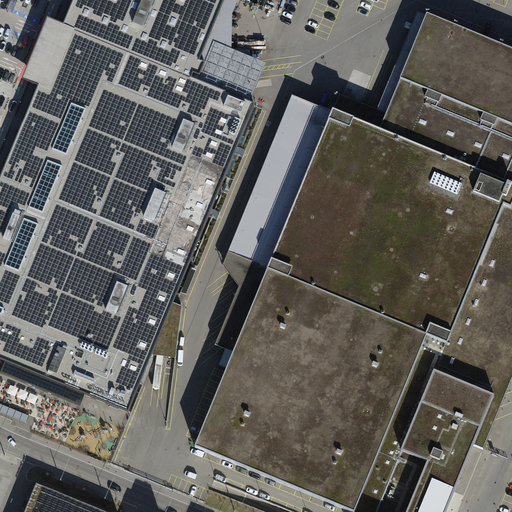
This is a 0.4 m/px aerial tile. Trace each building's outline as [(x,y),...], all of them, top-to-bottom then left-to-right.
[(74,0),(51,58),(0,181),(0,359),(5,362),(1,373),(80,406),(85,395),(128,413),(152,356),(165,357),(175,358),(176,359),(183,307),(173,303),(254,106),(250,104),(267,64),(245,55),(232,50),(233,15),(238,0),(74,0)] [(18,0),(11,0),(7,11),(13,13),(18,0)] [(234,353),(195,448),(351,511),(447,511),(474,446),(484,449),(511,380),(511,52),(418,13),(378,111),(340,96),(333,113),(322,108),(320,107),(320,108),(310,104),(292,97),(223,267),(239,288),(215,346),(234,353)] [(0,413),(31,422),(40,391),(0,380),(0,413)] [(104,511),(36,484),(24,511),(104,511)]
